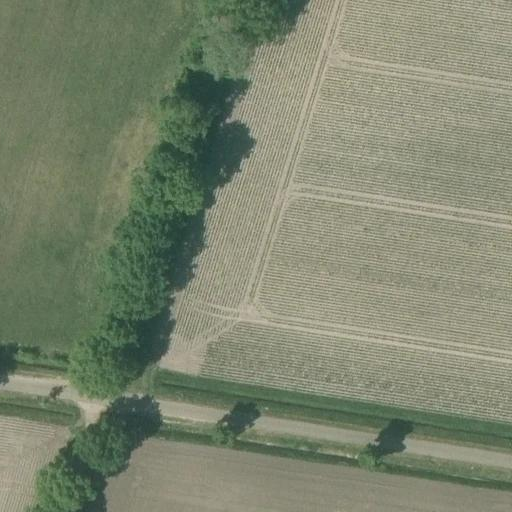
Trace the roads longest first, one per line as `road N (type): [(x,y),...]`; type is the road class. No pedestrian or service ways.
road 1 (unclassified): [(0,383),(511,462)]
road 2 (track): [(222,0),(98,398)]
